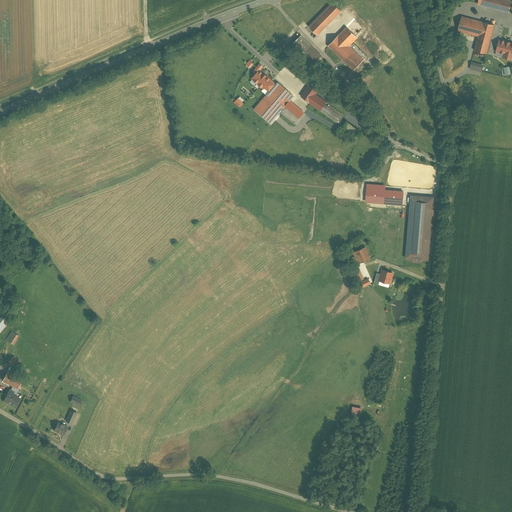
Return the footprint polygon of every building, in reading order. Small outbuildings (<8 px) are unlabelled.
[(511,0),(476,0),(476,5),(511,13),(511,0)] [(333,1),(309,25),(318,34),(342,9),(333,1)] [(483,17),(483,18),(461,12),(457,29),(479,35),(475,50),(488,53),(496,20),(483,17)] [(357,35),(346,25),(328,44),(339,54),(354,68),(365,57),(350,42),(357,35)] [(384,48),(364,30),(357,37),(378,55),(384,48)] [(327,55),(301,32),(290,45),(315,68),(327,55)] [(511,36),(500,34),(495,53),(511,56),(511,36)] [(481,72),(483,65),(470,62),(469,69),(481,72)] [(265,84),(250,71),(242,79),(257,92),(265,84)] [(286,96),(270,83),(247,111),(263,124),(286,96)] [(339,115),(321,102),(309,95),(300,108),(312,115),(314,113),(332,125),(339,115)] [(233,102),(239,108),(243,104),(238,98),(233,102)] [(292,125),(300,116),(284,103),(277,112),(292,125)] [(354,129),(340,121),(335,131),(349,139),(354,129)] [(386,185),(366,183),(365,202),(403,205),(404,191),(385,189),(386,185)] [(429,261),(434,197),(410,195),(405,259),(412,259),(412,262),(421,263),(421,260),(429,261)] [(371,258),(365,247),(352,253),(357,264),(371,258)] [(357,278),(355,273),(359,271),(356,264),(348,267),(349,269),(353,268),(354,271),(351,272),(354,279),(357,278)] [(394,272),(382,269),(380,274),(378,280),(380,281),(390,284),(394,272)] [(361,288),(371,284),(368,278),(359,282),(361,288)] [(19,334),(11,330),(6,340),(13,344),(19,334)] [(9,365),(17,361),(14,356),(7,359),(9,365)] [(4,372),(0,380),(18,389),(22,381),(4,372)] [(6,390),(0,399),(15,407),(20,397),(6,390)] [(84,400),(73,395),(70,401),(80,407),(84,400)] [(361,416),(362,408),(351,406),(350,414),(361,416)] [(65,424),(72,410),(67,407),(60,421),(65,424)] [(56,421),(51,430),(63,436),(68,427),(56,421)]
